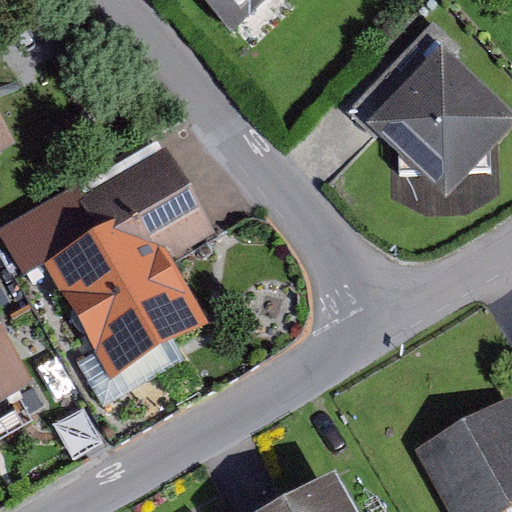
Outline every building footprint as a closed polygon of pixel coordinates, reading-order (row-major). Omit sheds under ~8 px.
[(271,0),(209,0),(238,31),(271,0)] [(511,142),(511,121),(445,59),(373,134),(451,207),(511,142)] [(0,97),(0,165),(29,150),(0,97)] [(227,241),(184,155),(99,198),(121,240),(67,268),(128,388),(223,340),(183,263),(227,241)] [(0,286),(0,461),(75,419),(0,286)] [(511,511),(511,403),(422,452),(454,511),(511,511)] [(293,503),(276,511),(361,511),(341,476),(293,503)]
